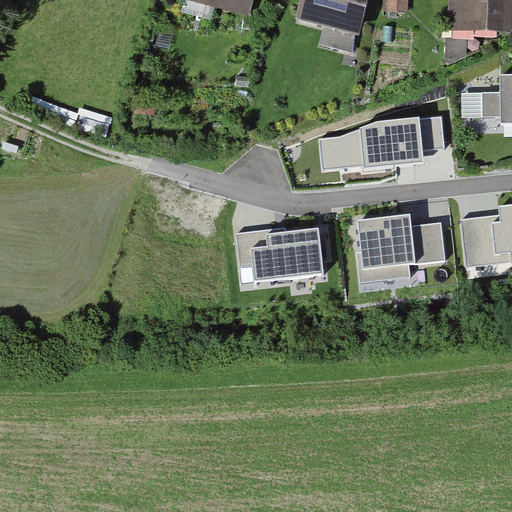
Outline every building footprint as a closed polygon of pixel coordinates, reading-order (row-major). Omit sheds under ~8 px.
[(255,0),(192,0),(190,10),(212,17),(214,5),(253,14),(255,0)] [(370,0),(302,0),(296,24),(359,41),(370,0)] [(408,0),(392,0),(393,11),(408,12),(408,0)] [(511,0),(453,0),(451,25),(508,31),(510,17),(511,16),(511,0)] [(511,82),(501,83),(502,131),(511,130),(511,82)] [(496,216),(458,220),(463,273),(511,268),(511,209),(495,211),(496,216)] [(407,223),(358,228),(363,277),(448,268),(443,228),(408,232),(407,223)] [(283,234),(237,240),(241,272),(253,270),(255,290),(323,282),(318,237),(284,241),(283,234)]
